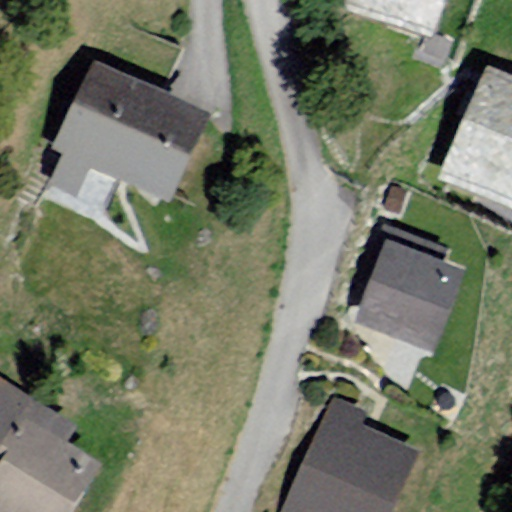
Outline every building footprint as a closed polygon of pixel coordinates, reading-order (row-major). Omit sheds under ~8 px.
[(437,0),(355,0),(354,4),(428,28),(437,0)] [(202,113),(99,66),(63,145),(165,192),(202,113)] [(511,80),(489,71),(449,174),(511,199),(511,80)] [(458,270),(393,244),(363,319),(429,345),(458,270)] [(72,427),(0,382),(0,511),(61,511),(92,464),(61,445),(72,427)] [(381,511),(407,446),(328,416),(291,511),(381,511)]
